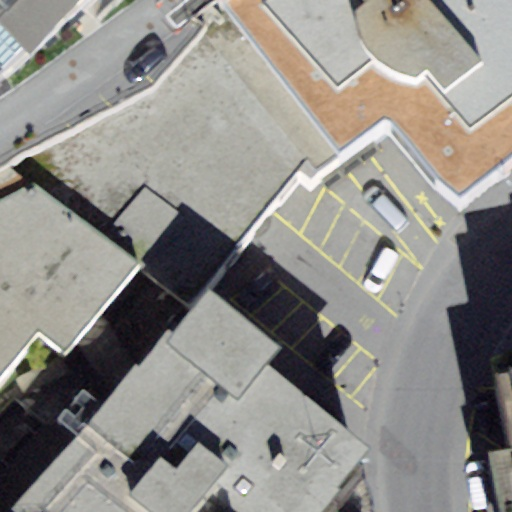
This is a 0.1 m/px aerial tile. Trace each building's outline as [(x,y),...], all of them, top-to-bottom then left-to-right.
[(0,0),(0,13),(28,43),(96,7),(102,0),(0,0)] [(384,139),(459,219),(511,178),(511,0),(221,0),(194,19),(202,32),(306,170),(318,186),(384,139)] [(14,161),(32,186),(142,278),(187,316),(306,170),(202,32),(157,88),(14,161)] [(32,186),(0,203),(0,387),(38,345),(66,368),(142,278),(32,186)] [(256,387),(187,327),(157,362),(226,422),(256,387)] [(320,511),(333,496),(355,472),(256,387),(226,422),(157,362),(49,485),(80,511),(320,511)] [(511,511),(511,405),(498,409),(511,483),(511,484),(492,488),(496,511),(511,511)] [(80,511),(49,485),(25,511),(80,511)] [(351,511),(333,496),(320,511),(351,511)]
